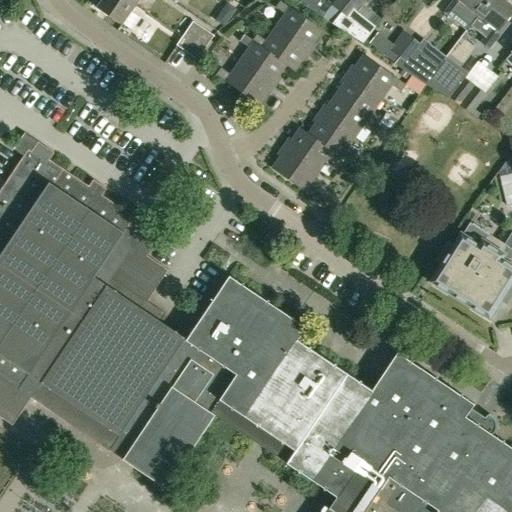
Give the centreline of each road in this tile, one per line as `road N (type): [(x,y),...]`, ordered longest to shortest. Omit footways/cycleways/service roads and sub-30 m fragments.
road 1 (residential): [(511,365),(484,355),(290,222),(237,181),(226,160)]
road 2 (residential): [(226,160),(209,118),(191,101),(62,12),(56,0)]
road 3 (residential): [(226,160),(331,56)]
